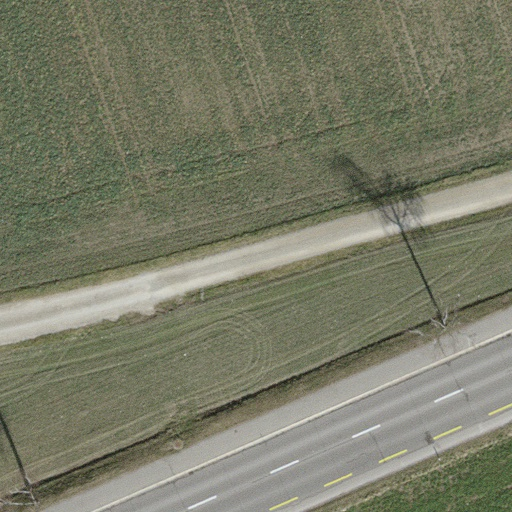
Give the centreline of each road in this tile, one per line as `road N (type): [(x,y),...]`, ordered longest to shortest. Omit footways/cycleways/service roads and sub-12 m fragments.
road 1 (track): [(511,187),(0,324)]
road 2 (primary): [(185,511),(511,370)]
